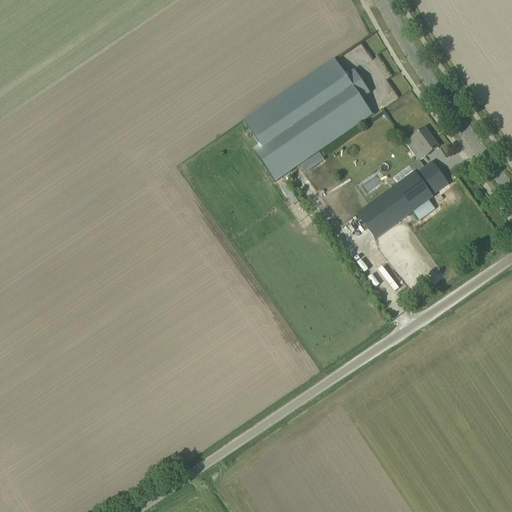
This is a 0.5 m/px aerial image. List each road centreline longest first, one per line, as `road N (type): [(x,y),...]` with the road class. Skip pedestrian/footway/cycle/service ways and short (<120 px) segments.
road 1 (unclassified): [(511,259),(135,511)]
road 2 (tertiary): [(511,194),(412,56),(382,0)]
